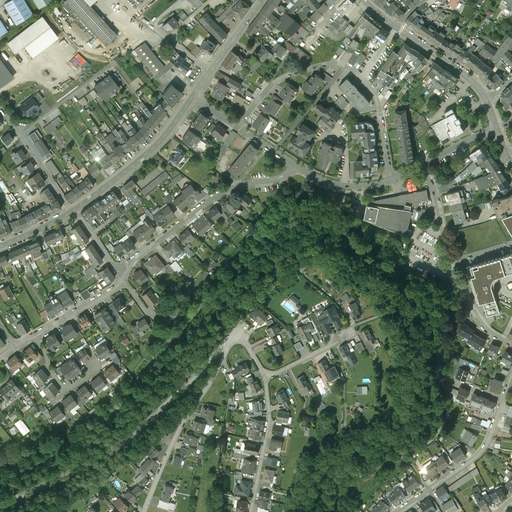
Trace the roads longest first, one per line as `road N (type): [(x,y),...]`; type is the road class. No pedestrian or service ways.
road 1 (residential): [(0,509),(128,438),(224,346)]
road 2 (residential): [(511,345),(487,331),(452,277),(422,165)]
road 3 (residential): [(121,275),(206,200),(294,166)]
road 4 (residential): [(143,511),(224,346)]
road 5 (tertiary): [(75,210),(156,144),(192,97)]
road 6 (residential): [(396,511),(478,456),(503,400)]
road 7 (residential): [(237,126),(290,74),(335,63),(360,76)]
road 8 (residential): [(265,378),(268,419),(250,511)]
road 9 (residential): [(71,213),(0,108)]
